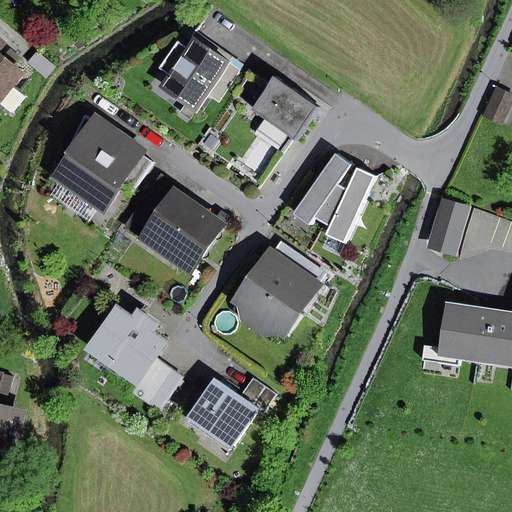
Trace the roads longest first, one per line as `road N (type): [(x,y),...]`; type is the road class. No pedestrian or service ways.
road 1 (residential): [(445,168),(346,108),(264,216)]
road 2 (residential): [(511,23),(445,168)]
road 3 (residential): [(264,216),(188,333)]
